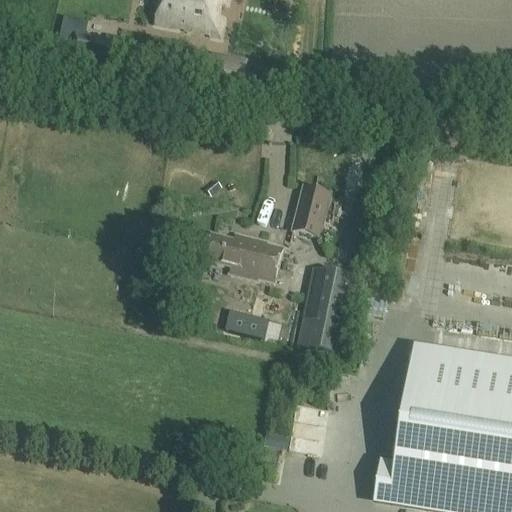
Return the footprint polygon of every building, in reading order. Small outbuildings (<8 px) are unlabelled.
[(220,38),(223,19),(220,19),(222,8),(225,9),(226,0),(161,0),(157,26),(220,38)] [(106,41),(79,34),(74,60),(100,65),(106,41)] [(211,55),(207,79),(241,86),(246,63),(211,55)] [(320,238),(331,195),(304,189),(293,231),(320,238)] [(274,284),(283,251),(268,247),(269,243),(240,236),(238,242),(212,236),(205,262),(231,269),(230,275),(258,283),(259,280),(274,284)] [(347,358),(363,279),(324,271),(308,350),(347,358)] [(265,339),(270,318),(238,310),(233,332),(265,339)] [(367,351),(386,351),(386,328),(367,328),(367,351)] [(511,511),(511,370),(415,355),(396,474),(380,471),(375,503),(429,511),(511,511)] [(327,415),(329,428),(350,423),(347,410),(327,415)]
